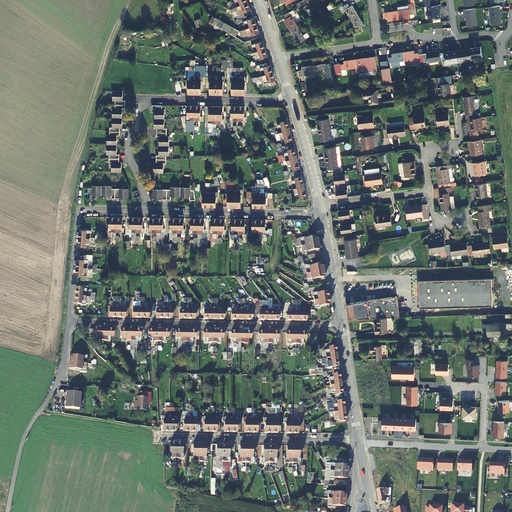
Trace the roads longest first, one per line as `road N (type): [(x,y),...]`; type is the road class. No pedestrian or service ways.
road 1 (residential): [(340,326),(69,323)]
road 2 (track): [(78,216),(106,65),(132,0)]
road 3 (residential): [(161,437),(357,442)]
road 4 (residential): [(319,209),(151,211)]
road 5 (residential): [(292,100),(152,100)]
road 6 (unclassified): [(295,113),(433,97)]
road 7 (residential): [(357,442),(482,449)]
